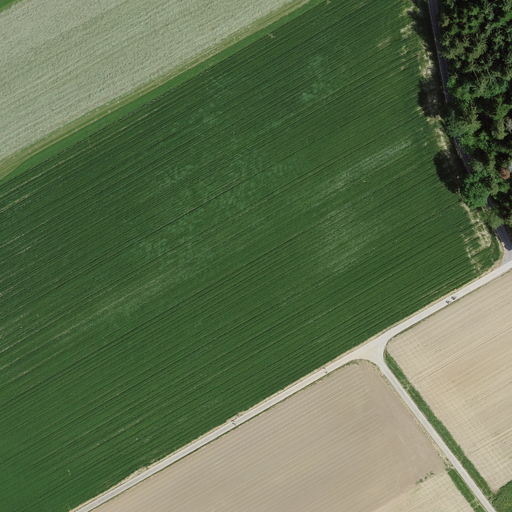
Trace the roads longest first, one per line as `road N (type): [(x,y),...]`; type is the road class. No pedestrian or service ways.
road 1 (track): [(437,0),(457,143),(510,263),(81,511)]
road 2 (track): [(488,511),(364,349)]
